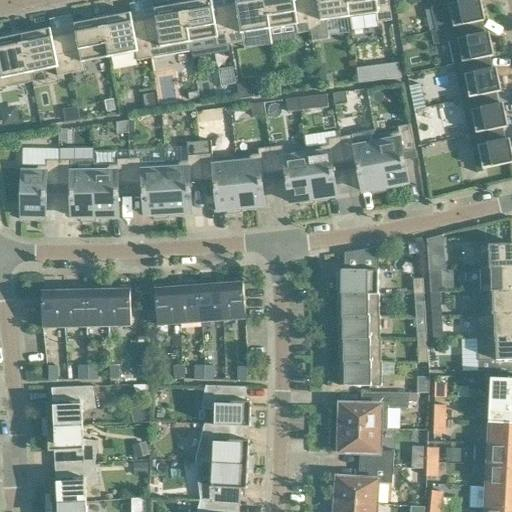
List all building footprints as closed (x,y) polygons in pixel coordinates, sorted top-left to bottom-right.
[(211,0),(207,0),(183,4),(190,43),(215,39),(217,47),(231,45),(225,6),(213,8),(211,0)] [(235,0),(236,4),(225,6),(231,45),(245,43),(244,34),(270,30),(264,0),(235,0)] [(264,0),(270,30),(296,26),(297,35),(311,32),(305,0),(264,0)] [(305,0),(311,32),(313,44),(327,42),(324,21),(350,18),(347,0),(305,0)] [(347,0),(350,18),(352,31),(353,31),(353,30),(378,27),(378,23),(392,21),(389,0),(347,0)] [(436,31),(446,29),(483,21),(483,22),(486,21),(480,0),(440,0),(441,6),(431,8),(436,31)] [(156,18),(144,20),(151,59),(192,52),(190,43),(183,4),(155,9),(156,18)] [(131,14),(103,19),(110,58),(136,53),(137,62),(151,59),(144,20),(132,23),(131,14)] [(76,33),(64,36),(72,74),(86,71),(84,63),(110,58),(103,19),(74,24),(76,33)] [(446,29),(454,64),(490,57),(494,57),(489,33),(485,34),(483,22),(483,21),(446,29)] [(51,29),(22,35),(30,74),(31,73),(56,68),(58,77),(72,74),(64,36),(52,38),(51,29)] [(30,74),(22,35),(0,39),(0,88),(33,82),(31,73),(30,74)] [(454,64),(462,100),(497,92),(497,93),(502,92),(497,68),(493,69),(490,57),(454,64)] [(357,69),(359,84),(401,79),(399,63),(357,69)] [(318,77),(309,78),(310,90),(319,89),(318,77)] [(239,86),(241,100),(254,97),(252,83),(239,86)] [(462,100),(469,135),(503,128),(508,127),(503,104),(499,105),(497,93),(497,92),(462,100)] [(334,95),(335,105),(348,104),(346,93),(334,95)] [(155,94),(145,96),(147,108),(157,106),(155,94)] [(326,96),(299,100),(301,113),(328,109),(326,96)] [(301,113),(299,100),(287,102),(289,114),(301,113)] [(113,103),(105,104),(106,114),(114,113),(113,103)] [(251,106),(253,118),(265,117),(264,105),(251,106)] [(116,123),(116,136),(129,135),(129,123),(116,123)] [(375,137),(376,145),(378,145),(387,191),(401,188),(400,185),(409,183),(403,152),(415,150),(411,125),(398,127),(399,132),(375,137)] [(503,128),(469,135),(478,174),(479,174),(478,172),(483,171),(483,170),(511,163),(511,149),(510,139),(506,140),(503,128)] [(352,136),(340,138),(344,163),(357,161),(362,192),(371,190),(372,196),(388,193),(387,191),(378,145),(376,145),(354,149),(352,136)] [(329,145),(306,148),(314,203),(315,203),(329,201),(328,197),(337,196),(333,165),(344,163),(340,138),(328,140),(329,145)] [(211,142),(199,143),(202,181),(215,180),(218,211),(227,210),(227,215),(243,214),(243,212),(241,212),(236,157),(213,160),(211,142)] [(188,162),(165,163),(169,218),(170,218),(184,217),(183,213),(192,213),(190,182),(202,181),(199,143),(187,144),(188,162)] [(282,147),(270,148),(274,173),(286,172),(290,203),(299,201),(300,207),(315,205),(315,203),(314,203),(306,148),(283,152),(282,147)] [(259,155),(236,157),(241,212),(243,212),(256,210),(256,207),(265,206),(262,175),(274,173),(270,148),(258,150),(259,155)] [(142,159),(130,160),(131,185),(143,185),(145,216),(154,215),(154,221),(170,220),(170,218),(169,218),(165,163),(142,164),(142,159)] [(118,165),(95,166),(95,174),(96,221),(97,221),(110,220),(110,217),(119,217),(119,186),(131,185),(130,160),(118,160),(118,165)] [(47,186),(59,187),(59,161),(47,161),(47,166),(23,166),(22,184),(19,184),(19,200),(22,200),(22,221),(37,221),(37,217),(46,218),(47,186)] [(59,161),(59,187),(72,187),(72,218),(81,217),(81,223),(97,223),(97,221),(96,221),(95,174),(95,166),(94,161),(59,161)] [(480,270),(481,270),(511,268),(511,244),(479,246),(480,270)] [(446,257),(430,257),(430,271),(442,271),(446,271),(446,257)] [(511,268),(481,270),(481,292),(511,291),(511,268)] [(338,295),(343,295),(379,295),(379,294),(379,271),(342,271),(342,281),(338,281),(338,295)] [(430,271),(430,283),(443,283),(442,271),(430,271)] [(231,285),(221,285),(224,321),(246,320),(243,280),(230,281),(231,285)] [(212,282),(199,283),(202,323),(224,321),(221,285),(212,286),(212,282)] [(187,288),(178,288),(181,325),(202,323),(199,283),(187,284),(187,288)] [(181,325),(178,288),(168,289),(168,285),(155,286),(158,326),(181,325)] [(413,285),(414,294),(424,294),(424,285),(413,285)] [(99,287),(87,288),(88,328),(109,327),(109,291),(99,291),(99,287)] [(118,291),(109,291),(109,327),(132,327),(131,287),(118,287),(118,291)] [(66,328),(65,292),(55,292),(55,288),(42,289),(43,329),(66,328)] [(75,292),(65,292),(66,328),(88,328),(87,288),(74,288),(75,292)] [(475,316),(476,316),(476,315),(511,314),(511,291),(481,292),(474,292),(475,316)] [(443,293),(431,294),(432,317),(443,316),(443,293)] [(339,318),(343,318),(343,317),(380,318),(380,317),(380,294),(379,294),(379,295),(343,295),(343,304),(339,304),(339,318)] [(414,303),(415,317),(426,318),(425,303),(414,303)] [(477,339),(478,339),(478,338),(511,337),(511,314),(476,315),(476,316),(477,339)] [(443,330),(443,316),(432,317),(433,331),(443,330)] [(339,341),(344,341),(344,340),(380,340),(381,317),(380,317),(380,318),(343,317),(343,318),(343,327),(339,327),(339,341)] [(426,318),(415,317),(416,333),(427,332),(426,318)] [(511,337),(478,338),(478,339),(479,372),(511,372),(511,337)] [(340,364),(345,364),(345,363),(381,363),(381,362),(381,340),(380,340),(344,340),(344,341),(344,350),(340,350),(340,364)] [(428,347),(417,348),(418,362),(429,362),(428,347)] [(345,363),(345,364),(345,372),(341,372),(341,387),(382,387),(382,362),(381,362),(381,363),(345,363)] [(110,365),(110,380),(120,379),(119,365),(110,365)] [(89,380),(88,366),(79,366),(80,381),(89,380)] [(97,366),(88,366),(89,380),(98,380),(97,366)] [(174,367),(175,381),(185,380),(183,366),(174,367)] [(196,381),(205,381),(205,366),(196,366),(196,381)] [(205,366),(205,381),(214,381),(214,367),(205,366)] [(58,367),(49,367),(49,381),(58,381),(58,367)] [(239,367),(238,382),(248,382),(248,367),(239,367)] [(430,378),(418,378),(418,393),(418,394),(429,394),(430,378)] [(511,380),(491,379),(490,401),(511,402),(511,380)] [(435,384),(435,391),(435,398),(446,398),(446,384),(435,384)] [(205,425),(245,427),(256,428),(256,418),(255,418),(255,419),(251,418),(251,403),(246,402),(246,388),(206,386),(201,409),(216,412),(216,425),(205,425)] [(42,419),(42,428),(83,426),(82,413),(97,409),(92,387),(52,389),(52,403),(47,404),(48,419),(44,420),(43,419),(42,419)] [(340,426),(340,429),(380,430),(388,430),(389,409),(409,409),(409,402),(409,394),(369,393),(369,405),(360,405),(342,405),(342,404),(341,404),(340,426)] [(409,394),(409,402),(418,402),(418,394),(418,393),(409,394)] [(511,402),(490,401),(489,423),(511,424),(511,402)] [(435,406),(434,420),(445,420),(446,406),(435,406)] [(445,420),(434,420),(434,434),(445,435),(445,420)] [(490,424),(489,445),(511,445),(511,424),(489,423),(489,424),(490,424)] [(205,425),(196,463),(254,466),(255,457),(253,457),(249,457),(250,441),(244,441),(245,427),(205,425)] [(55,452),(55,466),(95,464),(98,442),(84,440),(83,426),(42,428),(43,437),(44,437),(44,436),(48,436),(49,452),(55,452)] [(367,454),(366,467),(393,468),(394,452),(380,452),(380,430),(340,429),(340,432),(340,454),(341,454),(341,453),(367,454)] [(475,466),(488,466),(511,467),(511,445),(489,445),(476,444),(475,466)] [(427,448),(427,463),(438,463),(438,449),(427,448)] [(196,463),(201,501),(240,504),(242,490),(247,490),(248,475),(252,474),(252,475),(254,475),(254,466),(196,463)] [(438,463),(427,463),(427,477),(438,478),(438,463)] [(45,495),(46,504),(86,502),(86,489),(100,486),(95,464),(55,466),(56,480),(50,480),(51,495),(47,496),(47,495),(45,495)] [(511,467),(488,466),(487,488),(511,488),(511,467)] [(338,477),(336,502),(376,505),(378,483),(392,484),(393,468),(366,467),(366,480),(339,478),(339,477),(338,477)] [(511,488),(487,488),(486,509),(511,510),(511,488)] [(432,492),(431,506),(442,507),(443,493),(432,492)] [(197,511),(239,511),(240,504),(201,501),(197,511)] [(86,511),(86,502),(46,504),(45,511),(86,511)] [(375,511),(376,505),(336,502),(335,511),(375,511)]
